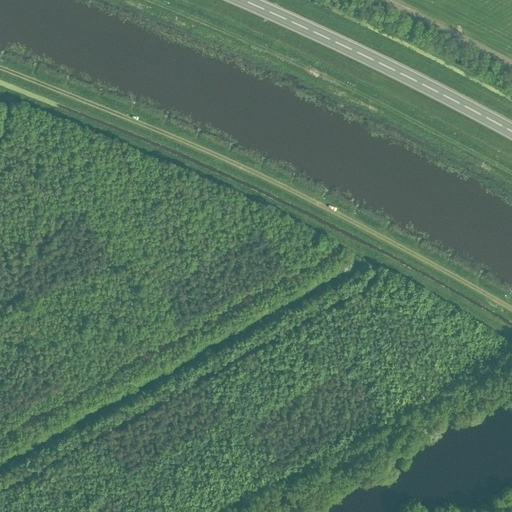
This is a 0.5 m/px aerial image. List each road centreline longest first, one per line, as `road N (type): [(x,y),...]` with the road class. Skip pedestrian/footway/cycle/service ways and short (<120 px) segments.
road 1 (track): [(0,70),(168,137),(409,250),(511,312)]
road 2 (trunk): [(511,131),(241,0)]
road 3 (unclassified): [(511,55),(397,0)]
